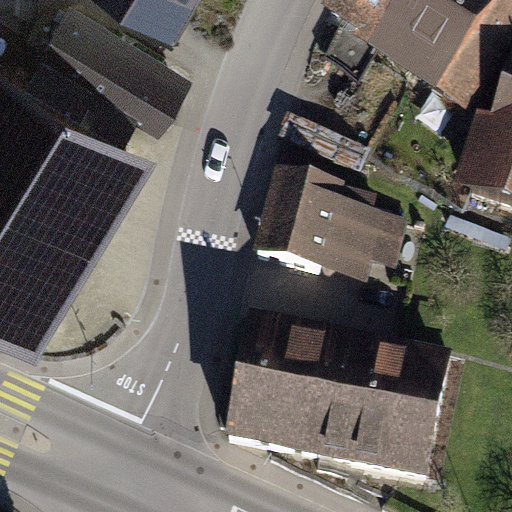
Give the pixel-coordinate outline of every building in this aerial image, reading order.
[(57,0),(22,57),(0,43),(0,319),(32,339),(151,147),(128,133),(141,112),(162,125),(194,74),(74,0),(57,0)] [(157,0),(183,15),(192,0),(157,0)] [(338,0),(325,19),(467,117),(511,36),(511,4),(505,0),(338,0)] [(511,65),(492,125),(475,119),(449,195),(511,215),(511,65)] [(284,165),(257,259),(362,290),(370,263),(397,271),(417,204),(284,165)] [(458,359),(254,321),(231,445),(434,483),(458,359)]
